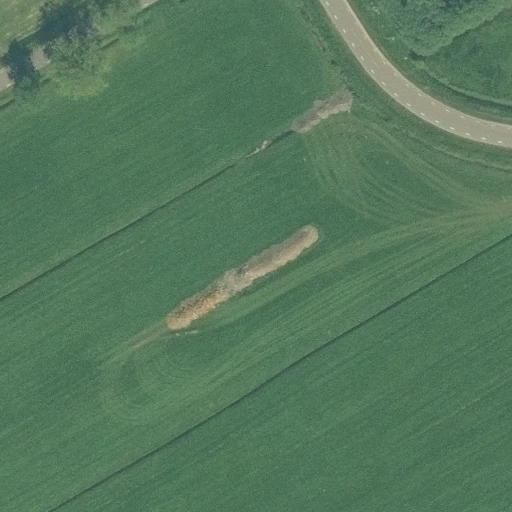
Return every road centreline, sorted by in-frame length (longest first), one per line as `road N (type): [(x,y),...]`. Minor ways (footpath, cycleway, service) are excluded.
road 1 (unclassified): [(329,0),(376,68),(418,105),(511,138)]
road 2 (tertiary): [(0,78),(132,0)]
